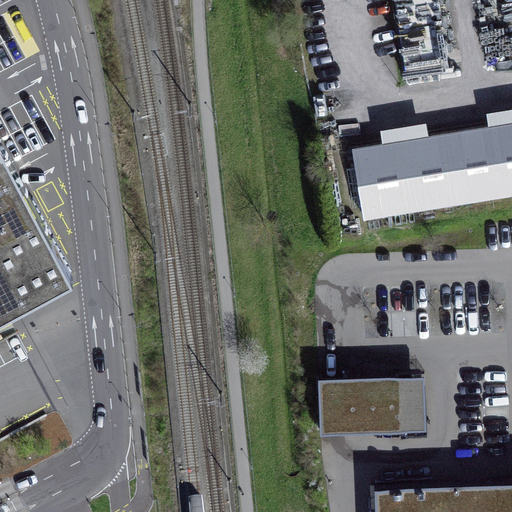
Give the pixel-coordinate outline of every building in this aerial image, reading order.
[(0,320),(79,279),(49,224),(0,132),(0,33),(3,32),(0,26),(0,320)] [(511,104),(486,109),(488,123),(511,119),(511,104)] [(383,141),(352,146),(364,215),(511,191),(511,119),(488,123),(428,133),(383,141)] [(381,127),(383,141),(428,133),(426,119),(381,127)] [(424,370),(399,371),(401,426),(426,425),(424,370)] [(399,371),(318,374),(320,429),(401,426),(399,371)] [(511,511),(511,476),(375,482),(376,511),(511,511)]
